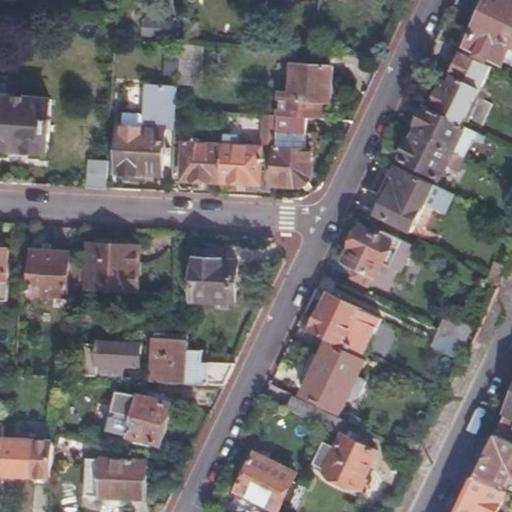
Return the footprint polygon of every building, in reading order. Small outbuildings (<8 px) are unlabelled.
[(491,0),(485,0),(477,18),(482,20),(471,45),(500,59),(508,41),(511,42),(511,0),(491,0),(492,0),(491,0)] [(336,40),(345,29),(335,20),(326,31),(336,40)] [(197,23),(187,22),(186,42),(196,42),(197,23)] [(261,35),(249,34),(248,46),(261,46),(261,35)] [(196,42),(186,42),(181,41),(178,83),(203,84),(206,43),(196,42)] [(132,54),(132,44),(119,44),(118,54),(132,54)] [(331,51),(317,50),(295,48),(294,61),(330,64),(331,51)] [(492,65),(463,51),(453,72),(458,74),(483,86),(492,65)] [(330,64),(294,61),(290,61),(290,76),(297,77),(296,92),(282,91),(280,115),(307,117),(321,118),(323,99),(331,99),(334,65),(330,64)] [(442,85),(431,107),(465,123),(483,86),(458,74),(451,89),(442,85)] [(175,130),(178,87),(148,85),(146,115),(145,128),(122,126),(120,126),(117,174),(143,175),(143,171),(164,172),(166,130),(175,130)] [(0,90),(0,97),(12,98),(12,92),(0,90)] [(0,147),(47,151),(50,101),(12,98),(0,97),(0,147)] [(416,131),(455,150),(467,155),(475,137),(482,140),(485,132),(465,123),(431,107),(428,106),(416,131)] [(122,113),(122,126),(145,128),(146,115),(122,113)] [(277,141),(280,115),(279,115),(263,114),(262,140),(277,141)] [(307,117),(280,115),(277,141),(274,184),(294,185),(312,176),(314,151),(305,149),(307,117)] [(387,142),(381,154),(403,165),(406,157),(442,175),(455,150),(416,131),(406,154),(402,152),(404,150),(387,142)] [(185,179),(223,181),(225,146),(186,144),(185,179)] [(225,146),(223,181),(261,183),(262,149),(245,148),(228,147),(225,146)] [(106,188),(108,163),(90,162),(89,187),(106,188)] [(456,191),(403,165),(395,181),(391,179),(389,184),(384,180),(370,209),(414,230),(429,200),(446,209),(456,191)] [(418,245),(385,229),(381,237),(363,227),(347,261),(362,269),(359,276),(374,284),(376,282),(391,289),(401,268),(405,270),(418,245)] [(139,269),(140,246),(89,244),(88,289),(132,291),(133,269),(139,269)] [(230,245),(197,244),(194,297),(235,299),(239,261),(229,260),(230,245)] [(0,302),(7,303),(9,251),(0,250),(0,302)] [(81,292),(82,263),(71,263),(71,255),(36,253),(35,294),(69,296),(70,291),(81,292)] [(490,280),(501,286),(510,266),(500,262),(490,280)] [(329,305),(317,331),(364,354),(381,317),(333,292),(326,304),(329,305)] [(172,306),(172,297),(157,296),(157,305),(172,306)] [(449,313),(441,329),(465,341),(472,324),(449,313)] [(465,341),(441,329),(433,346),(458,356),(465,341)] [(162,335),(160,381),(189,383),(191,344),(192,336),(162,335)] [(79,342),(77,372),(95,373),(95,370),(122,371),(123,367),(139,368),(140,342),(96,339),(96,343),(79,342)] [(318,358),(315,364),(355,383),(366,360),(330,343),(321,360),(318,358)] [(224,385),(236,362),(209,361),(210,344),(191,344),(189,383),(224,385)] [(355,383),(315,364),(313,368),(317,371),(308,390),(343,407),(349,396),(355,383)] [(395,369),(386,365),(375,388),(384,392),(395,369)] [(355,383),(349,396),(354,398),(360,386),(355,383)] [(139,415),(145,393),(117,385),(110,406),(139,415)] [(293,391),(287,405),(327,424),(337,429),(344,415),(293,391)] [(158,397),(151,395),(145,393),(139,415),(132,442),(141,445),(143,438),(163,444),(174,402),(158,397)] [(511,401),(498,431),(511,438),(511,401)] [(511,438),(498,431),(477,475),(501,488),(508,475),(511,476),(511,438)] [(331,442),(321,463),(341,473),(341,480),(346,483),(352,479),(357,482),(364,468),(371,471),(381,448),(348,432),(341,447),(331,442)] [(410,446),(421,451),(428,438),(416,432),(410,446)] [(92,439),(55,433),(54,444),(89,448),(92,439)] [(34,439),(6,438),(4,472),(31,474),(34,439)] [(265,449),(262,454),(269,457),(271,453),(265,449)] [(269,457),(262,454),(254,450),(237,488),(278,507),(296,470),(269,457)] [(147,498),(148,461),(89,458),(88,494),(108,495),(107,500),(120,501),(121,496),(147,498)] [(501,488),(477,475),(458,511),(493,511),(505,490),(501,488)]
